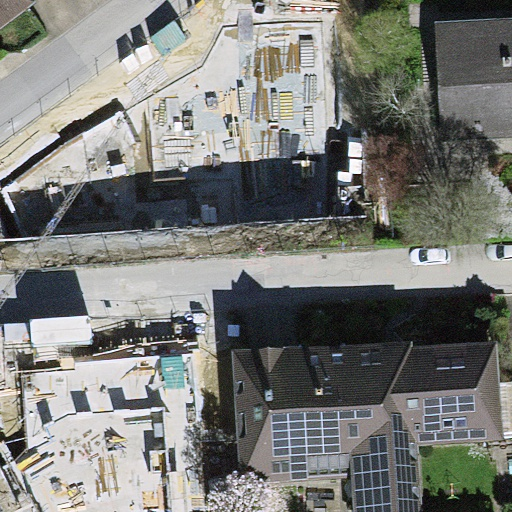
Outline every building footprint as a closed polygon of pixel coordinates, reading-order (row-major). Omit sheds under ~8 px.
[(0,0),(0,18),(23,1),(21,0),(0,0)] [(511,23),(435,28),(440,127),(511,123),(511,23)] [(231,183),(323,179),(316,37),(224,42),(231,183)] [(399,358),(245,368),(251,473),(307,470),(305,439),(354,436),(358,511),(408,511),(404,436),(489,431),(484,359),(423,362),(426,396),(402,398),(399,358)] [(179,503),(170,381),(88,387),(88,397),(22,402),(28,489),(94,484),(96,509),(179,503)]
